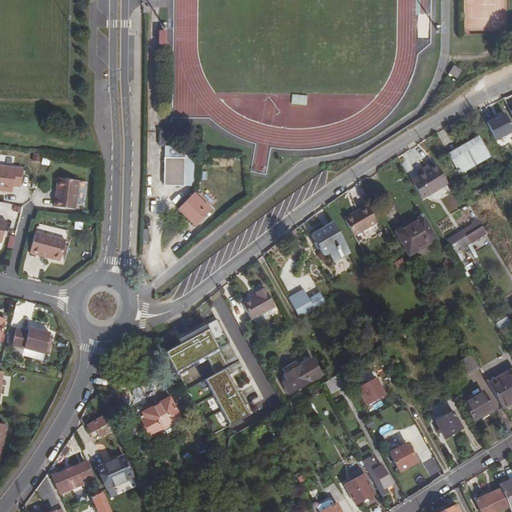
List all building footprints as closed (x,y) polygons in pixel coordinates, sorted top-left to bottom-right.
[(450,73),(458,78),(463,70),(455,65),(450,73)] [(290,94),(290,104),(305,105),(305,95),(290,94)] [(492,117),(485,121),(496,141),(511,132),(511,128),(504,113),(493,119),(492,117)] [(486,155),(476,137),(456,148),(458,153),(451,157),(457,168),(454,169),(456,171),(458,171),(459,173),(464,170),(463,168),(486,155)] [(165,147),(164,186),(195,186),(195,148),(165,147)] [(458,153),(456,148),(449,152),(451,157),(458,153)] [(429,167),(427,164),(418,169),(420,173),(429,167)] [(429,167),(420,173),(423,178),(419,180),(427,193),(446,182),(442,177),(435,164),(429,167)] [(22,169),(0,166),(0,191),(12,193),(13,186),(20,187),(22,169)] [(79,181),(58,178),(54,206),(75,209),(79,181)] [(427,193),(419,180),(412,184),(419,197),(427,193)] [(489,190),(486,185),(474,192),(477,197),(489,190)] [(179,209),(196,227),(212,210),(195,193),(179,209)] [(344,219),(346,222),(368,209),(367,206),(344,219)] [(419,213),(415,208),(391,223),(394,229),(419,213)] [(365,254),(382,243),(373,227),(377,225),(368,209),(346,222),(365,254)] [(433,238),(419,213),(394,229),(408,253),(433,238)] [(480,228),(477,222),(463,231),(466,236),(480,228)] [(346,246),(334,225),(312,237),(324,258),(346,246)] [(487,235),(482,227),(480,228),(466,236),(465,237),(470,244),(487,235)] [(35,232),(30,253),(60,261),(66,240),(35,232)] [(299,318),(326,304),(314,283),(287,297),(299,318)] [(242,305),(250,321),(274,307),(263,288),(255,293),(256,296),(242,305)] [(499,330),(511,323),(508,317),(496,323),(499,330)] [(183,342),(164,353),(174,372),(206,355),(216,373),(201,381),(226,427),(249,414),(244,405),(248,403),(241,390),(237,392),(227,374),(231,372),(205,324),(180,337),(183,342)] [(16,328),(12,345),(45,354),(50,333),(29,328),(28,331),(16,328)] [(478,367),(471,354),(461,360),(468,373),(478,367)] [(284,372),(282,373),(285,378),(280,381),(287,393),(296,387),(298,389),(300,388),(299,386),(321,374),(312,357),(297,365),(284,372)] [(297,365),(294,359),(281,366),(284,372),(297,365)] [(511,369),(488,383),(500,405),(511,397),(511,369)] [(345,371),(337,375),(343,386),(352,382),(345,371)] [(325,396),(343,386),(337,375),(336,374),(319,385),(325,396)] [(384,396),(374,378),(356,389),(365,406),(384,396)] [(495,413),(484,394),(464,405),(475,425),(495,413)] [(511,400),(511,397),(500,405),(502,407),(511,400)] [(182,423),(168,399),(145,412),(141,414),(145,420),(142,422),(150,435),(159,431),(161,434),(182,423)] [(464,432),(454,416),(438,426),(447,442),(464,432)] [(110,430),(103,417),(87,426),(91,433),(95,431),(99,437),(110,430)] [(83,450),(74,432),(69,440),(75,454),(83,450)] [(417,462),(406,443),(389,453),(399,472),(417,462)] [(408,443),(406,443),(417,462),(419,461),(408,443)] [(133,477),(123,454),(104,463),(97,465),(108,488),(133,477)] [(372,457),(363,462),(382,496),(388,493),(385,488),(392,484),(382,466),(378,468),(372,457)] [(93,480),(86,463),(53,478),(60,495),(93,480)] [(375,494),(360,468),(349,474),(353,481),(344,486),(355,505),(375,494)] [(61,506),(47,475),(37,489),(52,511),(61,506)] [(316,482),(313,476),(301,484),(303,489),(316,482)] [(511,486),(510,482),(498,487),(500,490),(508,508),(509,510),(511,508),(511,486)] [(498,511),(508,508),(500,490),(475,501),(479,511),(498,511)] [(110,511),(102,493),(92,497),(95,505),(93,506),(95,509),(97,508),(98,511),(110,511)] [(320,511),(322,511),(334,505),(332,501),(329,500),(319,506),(318,509),(320,511)]
